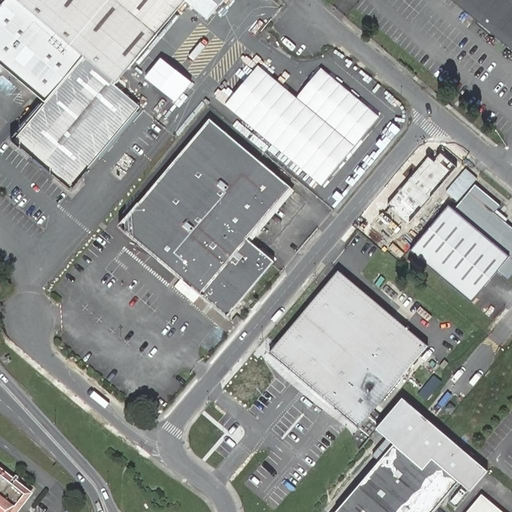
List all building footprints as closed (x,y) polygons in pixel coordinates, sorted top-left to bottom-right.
[(5,0),(0,6),(0,8),(73,70),(131,119),(141,107),(125,93),(115,85),(116,83),(127,71),(186,0),(214,0),(220,5),(223,0),(5,0)] [(220,5),(214,0),(186,0),(208,19),(220,5)] [(511,0),(451,0),(511,51),(511,0)] [(73,70),(0,8),(0,63),(6,69),(27,87),(33,92),(46,103),(14,141),(71,190),(106,147),(131,119),(73,70)] [(258,67),(226,105),(322,185),(379,117),(322,69),(297,99),(258,67)] [(127,71),(115,85),(125,93),(137,79),(127,71)] [(30,96),(33,92),(27,87),(24,90),(30,96)] [(210,119),(120,226),(227,317),(274,262),(247,239),(291,188),(210,119)] [(410,251),(471,302),(485,286),(496,272),(498,271),(508,279),(511,273),(511,227),(495,213),(500,206),(475,184),(453,210),(449,206),(410,251)] [(428,346),(338,271),(269,353),(359,428),(428,346)] [(377,429),(395,444),(423,468),(432,458),(459,481),(472,492),(490,471),(404,398),(377,429)] [(337,511),(433,511),(459,481),(432,458),(423,468),(395,444),(337,511)] [(14,511),(15,511),(30,492),(0,468),(0,511),(14,511)] [(503,511),(481,494),(466,511),(503,511)] [(72,503),(66,510),(68,511),(75,511),(78,508),(72,503)]
